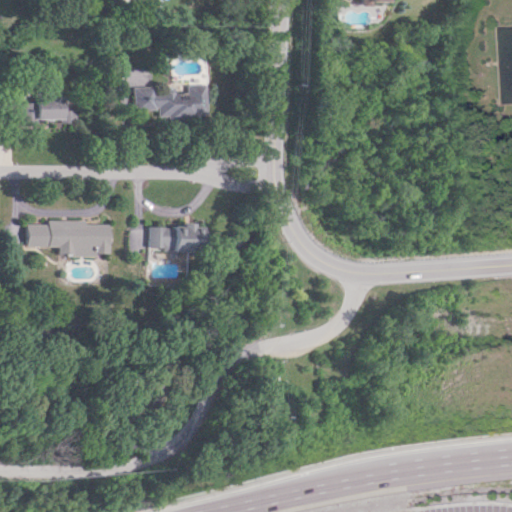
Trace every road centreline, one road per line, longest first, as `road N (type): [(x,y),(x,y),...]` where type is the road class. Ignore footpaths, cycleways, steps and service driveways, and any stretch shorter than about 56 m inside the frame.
road 1 (tertiary): [(274,0),(272,185),(299,246),(324,265),(354,273),(511,264)]
road 2 (residential): [(354,273),(349,302),(333,326),(216,362),(168,443),(115,470),(0,468)]
road 3 (primary): [(511,459),(212,511)]
road 4 (residential): [(190,171),(0,171)]
